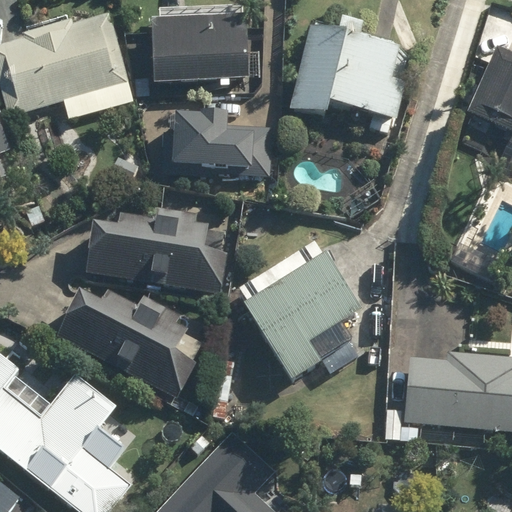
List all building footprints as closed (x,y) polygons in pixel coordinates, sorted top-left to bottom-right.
[(70,121),(139,102),(114,14),(0,45),(0,89),(9,121),(65,105),(70,121)] [(161,22),(160,86),(254,87),(255,23),(161,22)] [(344,34),(313,27),(294,111),(338,121),(341,107),(372,115),(368,132),(391,138),(394,124),(401,126),(411,87),(400,84),(409,51),(368,40),(371,28),(347,22),(344,34)] [(511,51),(500,47),(460,147),(511,167),(511,177),(508,188),(511,189),(511,51)] [(277,176),(280,110),(166,106),(163,179),(191,180),(191,172),(277,176)] [(0,180),(9,177),(0,156),(13,151),(0,117),(0,180)] [(122,227),(96,224),(89,279),(227,297),(233,256),(208,253),(213,213),(153,205),(152,217),(124,214),(122,227)] [(368,313),(321,242),(240,295),(299,385),(362,344),(349,325),(368,313)] [(108,294),(100,309),(83,300),(62,337),(178,402),(199,364),(217,333),(146,294),(137,310),(108,294)] [(388,410),(386,443),(423,445),(424,434),(511,438),(511,341),(511,357),(449,354),(449,363),(412,361),(409,411),(388,410)] [(0,449),(78,511),(82,511),(115,471),(87,449),(119,408),(78,376),(43,419),(7,390),(22,371),(0,354),(0,449)] [(275,511),(259,496),(269,485),(224,443),(159,511),(275,511)]
